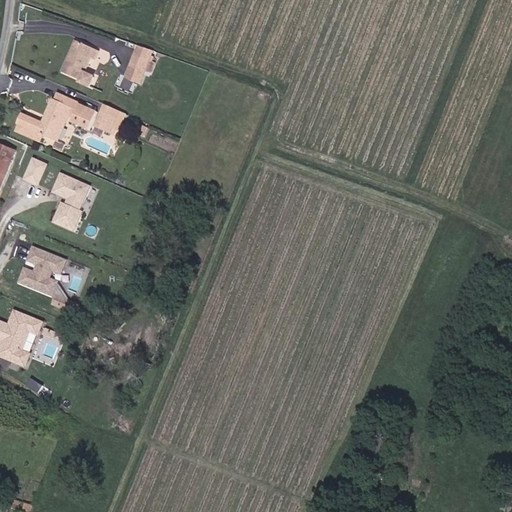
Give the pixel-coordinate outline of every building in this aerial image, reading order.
[(110,49),(83,38),(69,71),(92,80),(91,82),(101,87),(106,76),(95,72),(101,56),(106,58),(110,49)] [(133,70),(147,76),(152,65),(138,59),(133,70)] [(77,109),(80,102),(60,93),(54,108),(58,109),(55,116),(51,115),(47,124),(26,115),(21,126),(24,127),(21,133),(46,143),(49,137),(62,142),(73,117),(77,109)] [(115,132),(124,111),(109,105),(100,126),(115,132)] [(93,131),(101,114),(83,106),(81,111),(78,119),(76,124),(93,131)] [(78,119),(81,111),(77,109),(73,117),(78,119)] [(0,188),(16,151),(0,143),(0,188)] [(41,186),(51,167),(39,161),(29,180),(41,186)] [(57,223),(76,233),(84,215),(77,211),(81,203),(88,201),(94,190),(66,176),(58,193),(73,201),(69,208),(66,206),(57,223)] [(66,261),(33,247),(29,260),(37,263),(33,272),(25,268),(20,281),(52,295),(57,282),(49,278),(52,269),(61,273),(66,261)] [(71,311),(74,304),(56,297),(53,304),(71,311)] [(43,322),(15,311),(10,325),(0,320),(0,338),(3,340),(1,347),(8,349),(5,357),(25,365),(30,353),(22,350),(30,330),(38,334),(43,322)]
